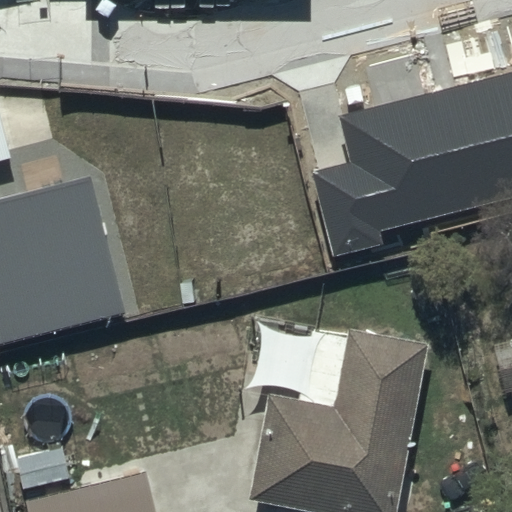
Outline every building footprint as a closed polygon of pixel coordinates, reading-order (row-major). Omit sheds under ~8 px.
[(511,71),(337,115),(349,162),(313,171),(334,254),(383,242),(380,230),(511,196),(511,71)] [(20,77),(0,81),(0,167),(39,158),(20,77)] [(0,335),(122,306),(87,164),(0,184),(0,335)] [(126,371),(136,369),(126,322),(21,345),(33,402),(128,382),(126,371)] [(336,511),(391,511),(426,340),(348,325),(333,401),(267,388),(247,494),(336,511)] [(511,332),(492,337),(504,392),(511,390),(511,332)] [(154,511),(144,466),(23,494),(26,511),(154,511)]
